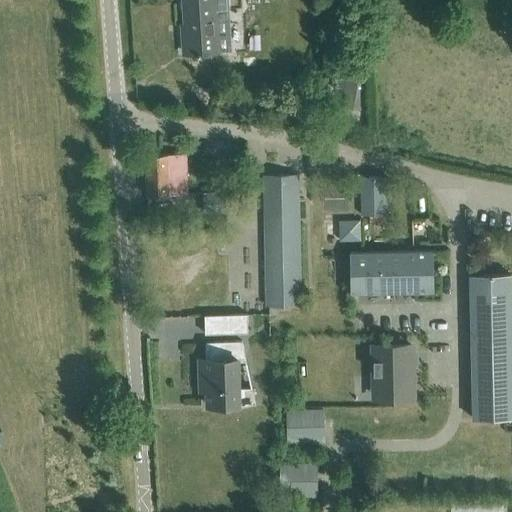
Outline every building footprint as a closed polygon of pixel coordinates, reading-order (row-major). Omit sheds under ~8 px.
[(183,0),(187,54),(198,53),(198,55),(201,55),(201,53),(219,51),(216,11),(228,10),(227,0),(183,0)] [(348,76),(343,106),(363,109),(368,79),(348,76)] [(187,193),(186,154),(147,154),(148,193),(187,193)] [(264,175),(265,195),(267,306),(301,305),(298,174),(264,175)] [(384,177),(360,178),(361,215),(385,214),(384,177)] [(405,181),(394,181),(394,191),(405,191),(405,181)] [(364,239),(363,218),(340,219),(340,240),(364,239)] [(433,250),(350,251),(351,292),(434,291),(433,250)] [(471,274),(471,294),(474,418),(511,417),(511,416),(511,403),(511,359),(511,332),(511,293),(511,273),(471,274)] [(247,313),(228,314),(228,333),(248,332),(247,313)] [(242,340),(205,341),(206,358),(199,358),(200,390),(207,390),(207,404),(227,404),(227,400),(233,400),(235,407),(256,403),(252,387),(238,387),(237,360),(246,360),(242,340)] [(413,396),(412,344),(374,345),(375,393),(395,393),(395,396),(413,396)] [(324,407),(287,408),(288,442),(324,441),(324,407)] [(317,462),(280,462),(280,495),(317,496),(317,462)] [(391,469),(390,488),(407,489),(408,469),(391,469)]
